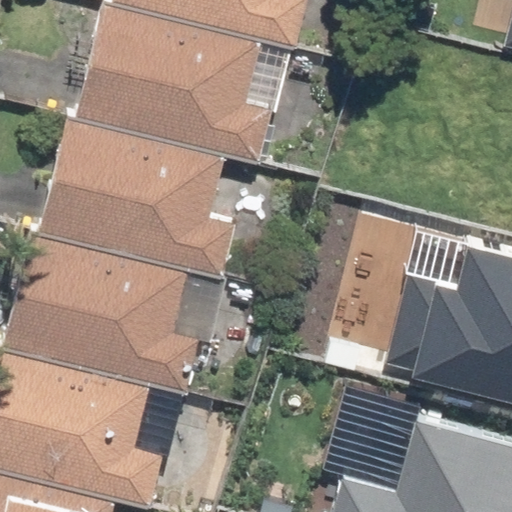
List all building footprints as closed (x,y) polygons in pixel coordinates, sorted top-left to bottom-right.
[(263,41),(292,47),(301,0),(99,0),(98,7),(263,41)] [(213,150),(262,160),(273,107),(250,103),(263,41),(98,7),(74,122),(213,150)] [(181,273),(213,279),(225,220),(199,214),(211,155),(213,150),(74,122),(59,119),(34,243),(181,273)] [(4,347),(188,397),(200,338),(168,331),(181,273),(34,243),(21,282),(4,347)] [(0,471),(126,499),(150,503),(162,455),(134,448),(150,390),(4,353),(0,363),(0,471)] [(0,511),(106,511),(110,497),(0,474),(0,511)]
